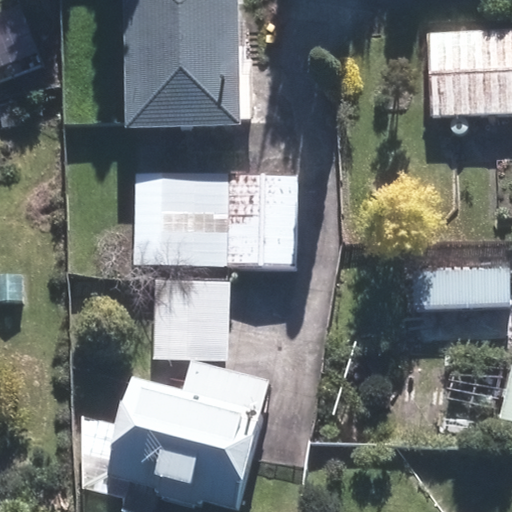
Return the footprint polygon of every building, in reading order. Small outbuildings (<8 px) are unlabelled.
[(245,0),(131,0),(137,129),(251,125),(245,0)] [(511,31),(429,37),(435,122),(511,116),(511,31)] [(304,176),(138,173),(137,266),(302,269),(304,176)] [(511,253),(418,258),(423,343),(511,338),(511,253)] [(164,281),(160,358),(235,362),(238,284),(164,281)] [(264,412),(140,378),(113,476),(238,509),(264,412)]
